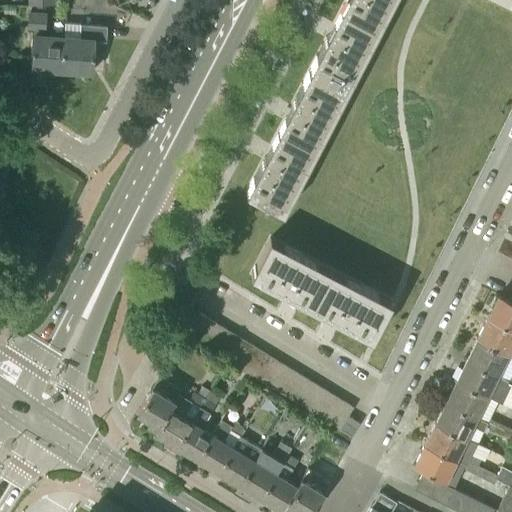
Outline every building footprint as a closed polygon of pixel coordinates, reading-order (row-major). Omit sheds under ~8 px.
[(393,0),(346,0),(341,10),(378,29),(393,0)] [(310,70),(347,90),(378,29),(341,10),(310,70)] [(35,28),(32,67),(63,69),(65,37),(52,36),(53,29),(44,28),(45,14),(30,13),(28,28),(35,28)] [(106,40),(107,25),(66,23),(65,37),(63,69),(92,71),(94,40),(106,40)] [(278,131),(315,151),(347,90),(310,70),(278,131)] [(283,212),(315,151),(278,131),(246,192),(283,212)] [(251,275),(281,290),(312,306),(331,269),(270,237),(251,275)] [(331,269),(312,306),(373,338),(392,301),(331,269)] [(511,328),(511,292),(509,299),(499,294),(488,316),(511,328)] [(185,334),(196,340),(209,318),(198,312),(185,334)] [(509,353),(511,346),(511,328),(488,316),(477,338),(509,353)] [(196,340),(206,347),(220,325),(209,318),(196,340)] [(206,347),(216,353),(230,331),(220,325),(206,347)] [(216,353),(227,359),(240,337),(230,331),(216,353)] [(240,337),(227,359),(237,365),(250,343),(240,337)] [(498,375),(509,353),(477,338),(466,359),(498,375)] [(237,365),(247,372),(261,350),(250,343),(237,365)] [(247,372),(257,378),(271,356),(261,350),(247,372)] [(257,378),(268,384),(281,362),(271,356),(257,378)] [(501,402),(510,385),(505,383),(507,379),(498,375),(466,359),(456,380),(488,396),(501,402)] [(268,384),(278,390),(291,368),(281,362),(268,384)] [(278,390),(288,397),(302,375),(291,368),(278,390)] [(288,397),(298,403),(312,381),(302,375),(288,397)] [(202,385),(197,392),(195,391),(190,399),(192,400),(190,403),(186,401),(184,396),(179,393),(181,389),(159,376),(152,387),(173,400),(156,429),(154,432),(175,445),(187,425),(210,390),(202,385)] [(456,380),(443,405),(485,426),(487,422),(477,417),(479,412),(488,396),(456,380)] [(298,403),(309,409),(322,387),(312,381),(298,403)] [(151,419),(148,423),(156,429),(173,400),(152,387),(137,411),(151,419)] [(309,409),(319,415),(332,393),(322,387),(309,409)] [(216,404),(215,403),(220,397),(210,390),(187,425),(175,445),(197,458),(212,433),(202,427),(216,404)] [(319,415),(329,422),(342,400),(332,393),(319,415)] [(339,428),(340,427),(348,415),(354,406),(342,400),(329,422),(339,428)] [(483,430),(485,426),(443,405),(435,422),(467,438),(473,426),(483,430)] [(360,422),(348,415),(340,427),(352,435),(360,422)] [(504,425),(490,417),(487,422),(485,426),(500,433),(504,425)] [(231,429),(240,435),(245,427),(235,421),(232,426),(221,419),(212,433),(197,458),(218,471),(233,446),(224,440),(231,429)] [(477,443),(467,438),(435,422),(425,444),(466,464),(464,468),(478,475),(482,468),(477,466),(481,458),(472,454),(477,443)] [(511,429),(504,425),(500,433),(511,438),(511,429)] [(240,435),(233,446),(218,471),(239,484),(260,451),(262,448),(251,441),(241,435),(246,427),(245,427),(240,435)] [(261,497),(287,453),(291,447),(281,441),(271,457),(260,451),(239,484),(261,497)] [(415,466),(423,470),(455,485),(463,468),(464,468),(466,464),(425,444),(414,466),(415,467),(415,466)] [(299,461),(287,453),(261,497),(282,510),(287,503),(297,486),(287,480),(299,461)] [(495,478),(496,479),(510,485),(511,486),(511,470),(501,465),(497,475),(495,478)] [(308,467),(297,486),(287,503),(302,511),(310,511),(330,480),(308,467)] [(494,482),(496,479),(495,478),(497,475),(482,468),(478,475),(494,482)] [(454,486),(455,485),(423,470),(417,483),(429,489),(426,494),(463,511),(491,511),(495,506),(454,486)] [(505,511),(510,511),(511,510),(511,486),(510,485),(498,508),(505,511)] [(372,504),(384,511),(391,511),(397,502),(380,491),(372,504)]
